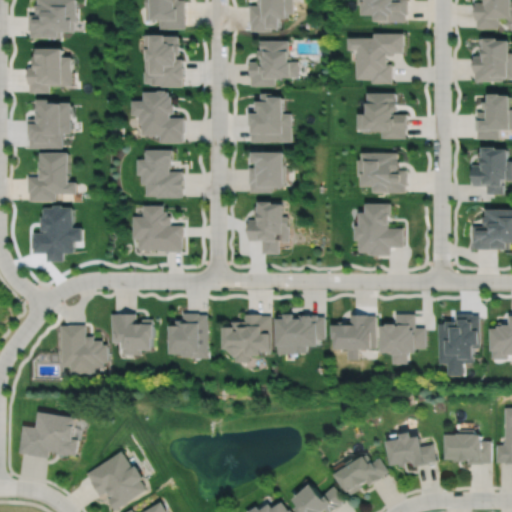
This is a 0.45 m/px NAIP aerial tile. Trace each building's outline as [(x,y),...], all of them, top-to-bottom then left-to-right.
[(38,0),(38,3),(36,3),(36,12),(39,12),(39,14),(29,14),(28,29),(30,29),(30,36),(61,36),(61,30),(73,30),(74,20),(76,20),(76,0),(38,0)] [(145,0),(145,19),(152,19),(152,18),(159,18),(159,28),(185,28),(185,0),(145,0)] [(250,4),(250,22),(251,22),(251,30),(271,30),(271,26),(280,26),(280,16),(288,17),(288,15),(289,15),(289,12),(294,12),(294,0),(258,0),(258,3),(260,3),(260,4),(250,4)] [(360,0),(360,3),(364,3),(364,12),(375,12),(375,20),(405,20),(405,13),(408,13),(408,0),(360,0)] [(505,16),(497,16),(497,27),(477,27),(477,19),(475,19),(475,2),(485,2),(485,0),(511,0),(511,28),(511,29),(505,23),(508,19),(505,16)] [(145,33),(145,49),(144,49),(144,57),(145,57),(145,71),(144,71),(144,82),(151,82),(151,84),(160,84),(160,85),(183,85),(183,77),(184,77),(184,66),(183,66),(183,58),(178,58),(178,53),(181,53),(181,44),(179,44),(179,35),(166,35),(166,32),(151,32),(151,33),(145,33)] [(350,36),(350,48),(360,48),(360,58),(358,58),(358,78),(373,78),(373,82),(392,82),(392,63),(388,63),(388,55),(392,55),(392,52),(403,52),(403,45),(404,45),(404,32),(376,32),(376,36),(350,36)] [(473,55),(473,72),(474,72),(474,81),(502,80),(502,76),(506,76),(506,78),(511,78),(511,52),(509,52),(508,39),(497,39),(497,36),(483,37),(483,38),(479,38),(479,50),(483,50),(483,55),(473,55)] [(261,39),(261,49),(260,49),(259,57),(264,57),(264,61),(250,61),(250,76),(251,76),(251,85),(275,85),(275,77),(284,77),(284,75),(289,75),(289,76),(299,76),(299,60),(290,60),(290,39),(261,39)] [(38,46),(38,55),(33,55),(33,64),(35,64),(35,67),(29,67),(29,83),(30,83),(30,92),(50,92),(50,85),(72,85),(72,56),(63,56),(63,46),(38,46)] [(131,99),(131,114),(138,114),(138,123),(141,123),(141,134),(159,134),(159,142),(183,142),(183,133),(184,133),(184,117),(169,117),(169,112),(174,112),(174,103),(172,103),(172,95),(169,95),(169,91),(166,91),(166,89),(157,89),(157,91),(143,91),(143,99),(131,99)] [(262,92),(262,100),(257,100),(257,109),(260,109),(260,112),(251,112),(251,121),(249,121),(249,133),(251,133),(251,141),(292,141),(292,113),(284,113),(284,95),(273,95),(273,92),(262,92)] [(369,92),(369,113),(359,113),(359,128),(375,128),(375,130),(383,129),(383,138),(405,137),(405,129),(407,129),(407,113),(392,114),(392,110),(397,110),(397,102),(396,102),(396,92),(369,92)] [(488,93),(488,101),(483,101),(483,109),(487,109),(487,112),(477,112),(477,119),(476,119),(476,130),(477,130),(477,138),(499,138),(499,129),(511,129),(511,109),(510,109),(510,94),(500,94),(500,93),(488,93)] [(38,98),(38,107),(36,107),(36,115),(38,115),(38,118),(28,118),(28,139),(30,139),(30,147),(62,147),(62,132),(71,132),(71,101),(50,101),(50,98),(38,98)] [(483,146),(483,151),(480,151),(480,159),(482,159),(482,165),(473,165),(473,185),(486,185),(486,193),(504,193),(504,184),(502,184),(502,178),(506,178),(506,180),(511,180),(511,160),(508,160),(508,148),(496,148),(496,146),(483,146)] [(137,159),(137,174),(142,174),(142,184),(146,184),(146,195),(156,195),(156,197),(182,197),(182,189),(184,189),(184,178),(182,178),(182,171),(170,171),(170,166),(172,165),(172,160),(173,160),(173,149),(145,149),(145,159),(137,159)] [(40,151),(40,160),(39,160),(39,171),(40,171),(40,176),(28,176),(28,192),(29,192),(30,200),(56,200),(56,193),(76,193),(76,181),(68,181),(68,151),(40,151)] [(253,151),(253,162),(259,162),(259,163),(258,163),(258,167),(249,167),(249,183),(250,183),(250,191),(273,192),(273,186),(285,186),(285,182),(286,182),(286,164),(285,164),(285,151),(253,151)] [(364,152),(364,159),(361,159),(360,175),(365,175),(365,185),(375,185),(375,192),(405,192),(405,185),(407,185),(407,170),(399,170),(399,160),(398,160),(398,152),(364,152)] [(260,201),(260,206),(256,206),(256,214),(260,214),(260,219),(249,219),(249,240),(263,240),(263,253),(280,253),(280,239),(282,239),(282,241),(290,241),(290,226),(289,226),(289,216),(285,216),(285,204),(274,204),(274,201),(260,201)] [(367,203),(367,212),(361,212),(361,225),(357,225),(357,240),(361,240),(361,252),(371,252),(371,255),(390,255),(390,247),(403,247),(403,228),(389,228),(389,215),(392,215),(392,203),(367,203)] [(133,216),(133,238),(139,238),(138,250),(165,250),(165,251),(184,251),(184,225),(172,225),(172,216),(168,216),(168,211),(164,211),(164,205),(143,205),(143,216),(133,216)] [(473,226),(473,242),(474,242),(474,249),(510,249),(510,242),(511,242),(511,209),(486,209),(486,217),(484,217),(484,225),(488,225),(488,226),(473,226)] [(112,314),(112,342),(122,342),(122,348),(121,348),(121,354),(140,354),(140,350),(152,350),(152,338),(154,338),(154,319),(142,319),(142,324),(136,324),(136,313),(119,313),(119,314),(112,314)] [(170,326),(170,336),(169,336),(169,344),(170,344),(169,354),(183,354),(183,358),(207,358),(208,315),(200,315),(200,313),(183,313),(183,320),(176,320),(176,326),(170,326)] [(228,349),(224,349),(224,327),(232,327),(232,322),(245,322),(245,314),(262,314),(262,316),(272,316),(271,351),(261,351),(261,356),(250,356),(250,362),(236,362),(236,357),(228,349)] [(278,318),(278,354),(298,354),(298,352),(307,352),(307,346),(319,346),(319,339),(326,339),(326,317),(319,317),(319,315),(300,315),(300,317),(296,317),(296,314),(286,314),(286,315),(279,315),(279,318),(278,318)] [(380,326),(380,353),(391,353),(391,364),(406,364),(406,353),(414,353),(414,348),(425,348),(425,328),(415,328),(415,314),(396,314),(396,324),(386,324),(386,326),(380,326)] [(334,325),(334,339),(336,339),(336,349),(348,349),(348,359),(359,359),(359,350),(370,350),(370,348),(375,348),(375,316),(367,316),(367,315),(352,315),(352,325),(347,325),(347,322),(339,322),(339,325),(334,325)] [(438,324),(439,364),(447,364),(447,376),(463,376),(463,363),(473,363),(472,348),(480,348),(479,316),(472,316),(472,315),(456,315),(456,322),(445,322),(445,324),(438,324)] [(491,329),(491,351),(492,351),(492,359),(507,359),(507,355),(511,355),(511,315),(508,315),(508,323),(499,322),(499,326),(498,326),(498,329),(491,329)] [(60,325),(60,366),(69,366),(69,373),(94,373),(94,366),(102,366),(102,362),(107,362),(107,345),(102,345),(102,341),(93,341),(93,336),(86,336),(86,325),(68,325),(60,325)] [(511,408),(506,408),(505,446),(497,446),(497,463),(505,463),(505,465),(511,465),(511,408)] [(23,426),(19,453),(29,454),(29,455),(49,458),(50,452),(58,453),(58,454),(69,456),(69,454),(76,456),(79,441),(73,440),(77,418),(39,412),(36,428),(23,426)] [(445,436),(445,460),(454,460),(454,462),(468,462),(468,465),(484,465),(484,463),(491,463),(491,441),(482,441),(482,436),(475,436),(475,430),(458,430),(458,435),(457,435),(457,436),(445,436)] [(386,443),(391,466),(400,464),(401,468),(407,466),(406,464),(413,463),(414,467),(429,464),(429,463),(436,461),(433,445),(421,447),(419,437),(411,439),(410,433),(400,436),(400,440),(386,443)] [(88,474),(92,482),(91,482),(100,496),(107,492),(110,498),(111,497),(112,497),(108,500),(115,511),(147,491),(142,482),(145,480),(137,467),(134,469),(123,452),(88,474)] [(338,476),(350,496),(363,488),(362,486),(367,482),(370,486),(383,478),(382,477),(389,472),(380,458),(372,463),(367,455),(355,463),(353,460),(347,463),(350,468),(338,476)] [(298,510),(299,511),(334,511),(348,500),(336,487),(323,498),(313,486),(296,501),(301,507),(298,510)] [(128,511),(166,511),(162,503),(145,511),(133,511),(132,510),(128,511)] [(291,511),(290,511),(283,503),(274,510),(270,505),(260,511),(291,511)]
